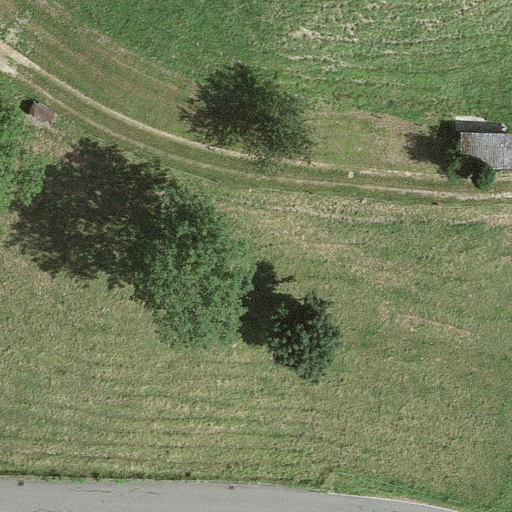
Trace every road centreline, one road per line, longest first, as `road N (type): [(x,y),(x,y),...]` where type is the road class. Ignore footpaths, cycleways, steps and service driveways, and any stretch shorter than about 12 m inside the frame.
road 1 (track): [(0,58),(175,151),(263,171),(511,186)]
road 2 (unclassified): [(169,511),(0,506)]
